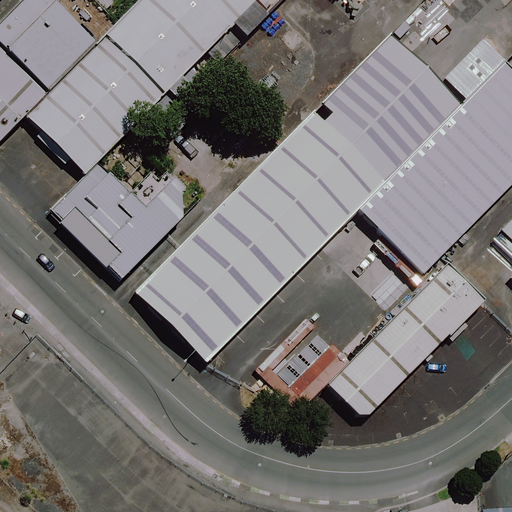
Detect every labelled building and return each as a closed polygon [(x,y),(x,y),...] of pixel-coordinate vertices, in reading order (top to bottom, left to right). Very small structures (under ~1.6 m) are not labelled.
[(31,117),(103,44),(57,0),(28,0),(0,28),(0,147),(0,148),(31,117)] [(274,13),(261,0),(146,0),(103,44),(31,117),(91,176),(103,163),(197,68),(240,25),(251,36),(274,13)] [(286,0),(261,0),(274,13),(286,0)] [(447,81),(396,35),(281,150),(136,295),(212,365),(364,211),(470,103),(447,81)] [(447,81),(470,103),(364,211),(430,275),(450,255),(511,191),(511,64),(487,40),(447,81)] [(154,174),(136,194),(103,163),(91,176),(51,211),(126,284),(189,218),(189,191),(169,173),(160,181),(154,174)] [(511,299),(511,215),(490,238),(511,258),(511,265),(495,283),(511,299)] [(492,300),(455,263),(329,390),(356,418),(376,417),(492,300)]
